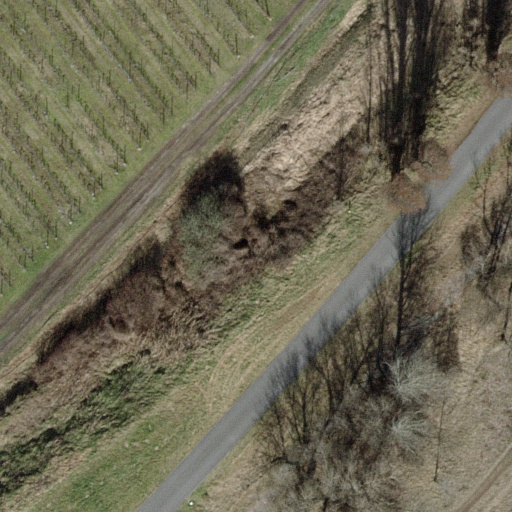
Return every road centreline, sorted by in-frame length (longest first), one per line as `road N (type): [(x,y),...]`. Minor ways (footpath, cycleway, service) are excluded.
road 1 (track): [(150,511),(440,194),(511,102)]
road 2 (track): [(312,0),(61,280),(0,335)]
